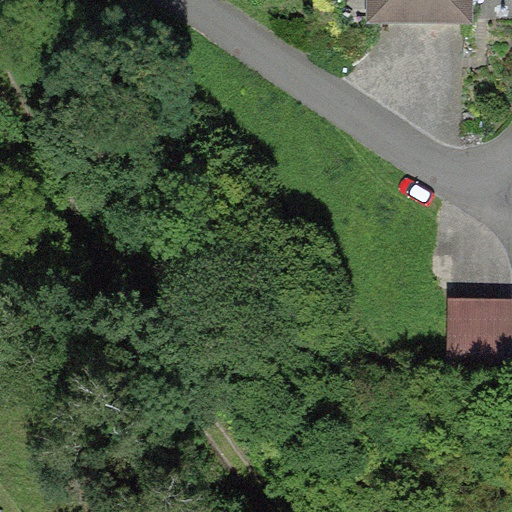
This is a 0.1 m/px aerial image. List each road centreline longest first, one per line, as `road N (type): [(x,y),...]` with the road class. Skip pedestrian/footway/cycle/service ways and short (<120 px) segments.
road 1 (track): [(0,57),(174,387),(276,511)]
road 2 (residential): [(189,0),(465,183),(490,198),(511,199)]
